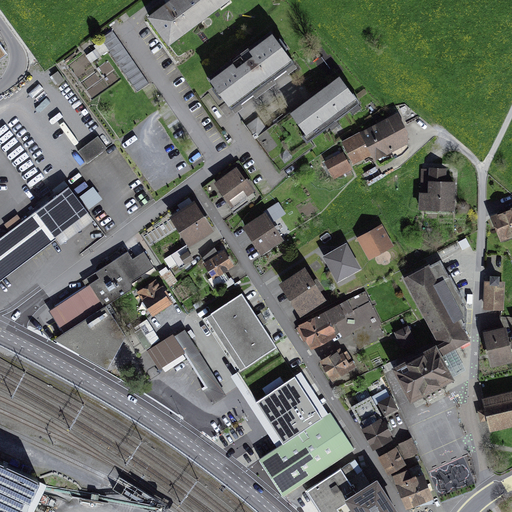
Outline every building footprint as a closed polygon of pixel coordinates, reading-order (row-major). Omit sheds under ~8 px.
[(235,0),(175,0),(147,21),(169,50),(235,0)] [(149,84),(112,32),(100,39),(136,92),(149,84)] [(277,40),(271,34),(210,79),(210,84),(227,108),(225,110),(230,115),(294,68),(276,43),(277,40)] [(65,81),(58,71),(52,76),(59,85),(65,81)] [(360,105),(340,78),(290,116),(305,136),(302,139),(307,145),(360,105)] [(408,135),(398,114),(341,144),(353,166),(371,158),(374,163),(408,146),(408,135)] [(89,142),(77,150),(87,163),(107,148),(98,135),(89,142)] [(343,153),(324,163),(334,181),(352,171),(343,153)] [(237,165),(214,181),(232,206),(257,188),(247,175),(245,177),(237,165)] [(455,209),(456,179),(446,178),(446,166),(429,165),(428,191),(420,190),(419,207),(455,209)] [(44,204),(0,237),(0,280),(56,238),(61,244),(94,219),(65,181),(42,199),(44,204)] [(94,187),(80,197),(89,210),(103,200),(94,187)] [(195,198),(169,214),(189,244),(214,228),(195,198)] [(277,201),(266,209),(271,217),(282,209),(277,201)] [(511,205),(490,213),(501,239),(510,236),(510,235),(511,233),(511,205)] [(266,209),(243,224),(261,252),(284,238),(271,217),(266,209)] [(382,223),(357,236),(369,259),(394,245),(382,223)] [(347,241),(323,254),(337,280),(361,267),(347,241)] [(170,254),(179,267),(194,258),(188,249),(187,250),(184,245),(170,254)] [(203,262),(213,278),(235,264),(224,248),(218,252),(215,246),(202,257),(204,261),(203,262)] [(49,309),(62,331),(131,288),(133,279),(154,265),(143,251),(132,258),(127,251),(95,270),(96,271),(83,280),(87,286),(49,309)] [(440,344),(435,347),(440,355),(469,340),(463,328),(465,327),(466,309),(463,304),(465,303),(450,275),(449,276),(440,261),(429,266),(429,265),(405,278),(440,344)] [(305,264),(279,281),(300,313),(326,296),(305,264)] [(484,280),(483,309),(504,309),(505,280),(499,280),(499,273),(490,273),(490,280),(484,280)] [(137,290),(153,315),(174,300),(163,283),(160,285),(156,278),(137,290)] [(339,301),(298,322),(311,348),(337,335),(336,333),(339,331),(343,338),(352,333),(359,349),(378,340),(377,338),(385,334),(380,325),(383,323),(366,290),(348,299),(347,298),(340,302),(339,301)] [(242,293),(205,317),(241,372),(278,348),(242,293)] [(106,307),(54,340),(107,370),(126,338),(106,307)] [(147,349),(161,340),(148,321),(134,330),(147,349)] [(408,324),(394,331),(403,349),(417,342),(408,324)] [(511,346),(506,324),(483,329),(491,365),(511,359),(511,346)] [(147,351),(159,370),(184,354),(205,387),(202,389),(212,406),(227,396),(185,330),(174,337),(173,334),(147,351)] [(319,359),(332,380),(357,365),(347,350),(344,352),(340,346),(319,359)] [(452,378),(440,355),(435,347),(395,368),(411,399),(427,391),(428,392),(436,387),(436,386),(452,378)] [(443,357),(452,375),(463,370),(455,351),(443,357)] [(282,445),(258,460),(282,497),(354,450),(330,413),(322,418),(295,376),(255,402),(282,445)] [(511,388),(482,395),(490,429),(511,424),(511,388)] [(378,403),(385,415),(385,414),(387,417),(399,410),(397,408),(398,407),(391,394),(388,395),(385,389),(372,395),(377,404),(378,403)] [(360,427),(373,448),(392,436),(391,433),(393,432),(385,418),(383,419),(381,415),(382,414),(371,394),(350,405),(362,426),(360,427)] [(377,455),(388,473),(406,463),(404,458),(419,452),(412,437),(399,443),(399,444),(397,445),(396,444),(377,455)] [(22,511),(39,476),(0,457),(0,509),(6,511),(22,511)] [(396,511),(399,510),(377,477),(369,481),(356,457),(294,497),(303,511),(396,511)] [(393,473),(406,507),(407,506),(407,507),(434,503),(432,496),(433,496),(424,471),(422,472),(419,464),(408,468),(407,467),(393,473)]
